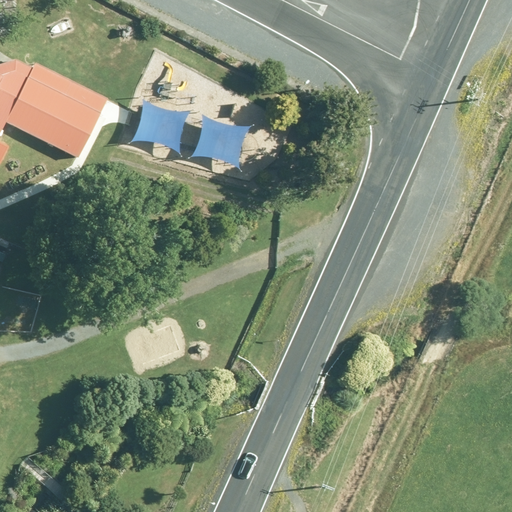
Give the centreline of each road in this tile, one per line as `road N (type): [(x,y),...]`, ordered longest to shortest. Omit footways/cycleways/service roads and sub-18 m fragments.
road 1 (tertiary): [(238,511),(435,77)]
road 2 (unclassified): [(435,77),(280,0)]
